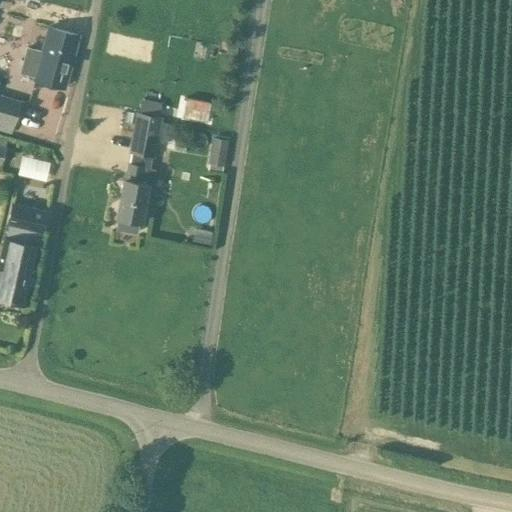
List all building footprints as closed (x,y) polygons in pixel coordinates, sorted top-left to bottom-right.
[(78,35),(49,27),(42,51),(27,47),(20,72),(35,76),(35,79),(64,88),(78,35)] [(0,122),(14,126),(21,100),(0,93),(0,122)] [(161,120),(162,116),(136,111),(129,153),(154,157),(157,143),(161,120)] [(210,136),(205,165),(224,168),(228,139),(210,136)] [(20,156),(18,175),(55,179),(58,160),(20,156)] [(124,179),(117,216),(140,221),(147,184),(140,182),(143,167),(129,164),(126,180),(124,179)] [(4,238),(0,256),(0,301),(5,302),(9,299),(26,303),(39,246),(42,231),(43,231),(47,211),(12,203),(7,222),(9,223),(5,238),(4,238)] [(127,234),(126,239),(97,233),(92,262),(121,267),(118,283),(152,290),(153,284),(161,286),(164,268),(156,266),(161,241),(127,234)]
